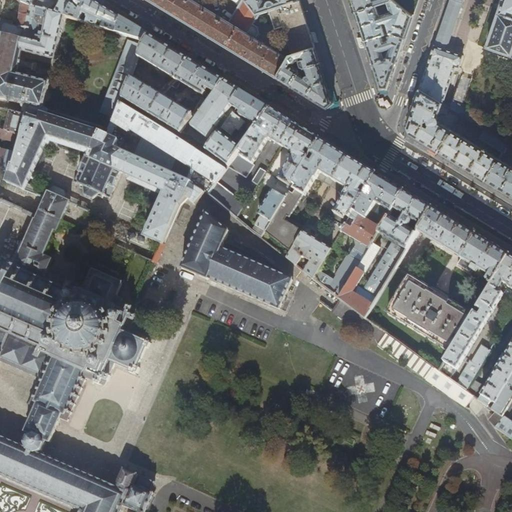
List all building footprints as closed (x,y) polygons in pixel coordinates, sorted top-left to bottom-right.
[(0,0),(0,23),(13,27),(13,22),(0,19),(0,6),(1,3),(0,2),(0,0)] [(23,0),(23,4),(49,11),(66,17),(75,0),(23,0)] [(91,0),(75,0),(66,17),(98,27),(99,22),(104,24),(103,29),(115,33),(120,17),(107,10),(98,4),(91,0)] [(149,0),(157,5),(164,9),(171,13),(210,37),(265,70),(277,78),(289,58),(255,38),(258,33),(257,26),(252,23),(258,13),(257,14),(246,0),(241,0),(228,22),(192,0),(149,0)] [(246,0),(257,14),(258,13),(269,10),(299,0),(246,0)] [(283,27),(292,55),(315,47),(308,24),(299,0),(269,10),(275,29),(283,27)] [(352,0),(354,4),(357,12),(394,0),(352,0)] [(388,24),(390,33),(406,38),(413,16),(394,0),(357,12),(361,27),(366,41),(383,35),(386,35),(386,34),(383,24),(385,23),(388,24)] [(450,0),(439,34),(435,45),(432,52),(420,89),(432,97),(434,99),(442,103),(455,67),(459,68),(463,55),(451,51),(447,49),(464,1),(463,0),(450,0)] [(511,0),(503,0),(499,14),(487,47),(511,56),(511,54),(511,0)] [(23,4),(23,3),(18,28),(44,34),(49,11),(23,4)] [(0,34),(0,99),(24,105),(22,115),(28,117),(30,117),(32,107),(43,110),(43,109),(49,84),(17,75),(22,51),(55,60),(66,17),(49,11),(44,34),(18,28),(13,27),(0,23),(0,34)] [(131,24),(120,17),(115,33),(145,42),(150,35),(131,24)] [(383,35),(366,41),(372,59),(381,88),(388,88),(396,68),(402,50),(406,38),(390,33),(386,34),(386,35),(386,36),(389,37),(388,40),(385,41),(383,35)] [(160,41),(150,35),(145,42),(143,45),(140,55),(139,57),(174,78),(168,84),(171,87),(172,86),(177,80),(190,60),(179,53),(160,41)] [(140,55),(143,45),(133,41),(104,117),(114,121),(121,103),(123,98),(132,76),(136,68),(139,57),(140,55)] [(289,58),(277,78),(286,83),(291,86),(301,70),(292,65),(292,64),(293,64),(294,64),(295,64),(296,63),(297,62),(297,61),(297,60),(298,60),(298,59),(299,59),(302,69),(320,63),(316,50),(315,47),(292,55),(290,56),(289,58)] [(206,69),(190,60),(177,80),(172,86),(177,89),(181,83),(204,96),(202,98),(205,100),(213,92),(215,94),(216,94),(225,81),(206,69)] [(324,75),(320,63),(302,69),(301,70),(291,86),(306,95),(327,108),(333,104),(333,103),(324,75)] [(163,95),(132,76),(123,98),(151,116),(163,95)] [(231,85),(225,81),(216,94),(215,94),(192,126),(208,138),(222,120),(227,123),(230,118),(226,115),(227,113),(232,116),(233,114),(235,112),(235,110),(234,107),(231,106),(242,91),(231,85)] [(421,142),(439,152),(452,130),(437,121),(438,120),(438,119),(438,118),(437,117),(440,111),(446,113),(449,107),(442,103),(434,99),(432,97),(420,89),(413,111),(407,128),(409,135),(421,142)] [(254,99),(242,91),(231,106),(234,107),(235,110),(236,108),(240,111),(239,112),(241,114),(240,115),(250,121),(247,126),(254,132),(259,126),(261,123),(271,109),(254,99)] [(193,113),(163,95),(151,116),(181,134),(182,131),(193,113)] [(162,245),(180,206),(187,199),(194,204),(205,192),(208,195),(217,183),(226,170),(186,145),(177,139),(121,103),(114,121),(109,131),(100,128),(91,151),(92,152),(89,158),(86,157),(74,183),(78,185),(78,188),(80,189),(80,188),(84,189),(85,196),(90,198),(94,195),(99,197),(99,198),(101,198),(103,196),(107,198),(120,173),(164,193),(145,237),(162,245)] [(91,151),(100,128),(43,109),(43,110),(32,107),(30,117),(28,117),(23,136),(19,149),(18,154),(14,167),(13,167),(10,173),(7,183),(46,200),(44,204),(66,213),(70,204),(63,202),(64,197),(64,193),(53,188),(49,190),(43,187),(41,192),(33,188),(34,187),(27,184),(47,144),(50,145),(55,143),(56,139),(89,151),(90,151),(91,151)] [(279,114),(271,109),(261,123),(266,126),(264,129),(259,126),(254,132),(242,149),(240,151),(244,154),(242,156),(238,154),(229,166),(229,167),(247,178),(254,165),(253,164),(267,141),(270,139),(282,146),(295,124),(279,114)] [(10,112),(5,131),(23,136),(28,117),(22,115),(10,112)] [(232,135),(237,129),(239,131),(246,122),(233,114),(232,116),(230,118),(227,123),(223,129),(232,135)] [(307,131),(295,124),(282,146),(294,153),(294,156),(259,214),(262,216),(257,223),(253,231),(262,238),(263,234),(265,232),(293,187),(289,185),(290,182),(294,185),(294,184),(307,163),(308,161),(305,158),(310,149),(314,152),(321,139),(307,131)] [(508,143),(485,129),(480,138),(503,152),(508,143)] [(0,130),(0,138),(2,139),(2,140),(14,143),(12,147),(19,149),(23,136),(5,131),(0,130)] [(499,158),(452,130),(439,152),(460,166),(485,181),(499,158)] [(177,139),(186,145),(191,137),(182,131),(181,134),(177,139)] [(238,154),(240,151),(242,149),(220,132),(207,150),(229,166),(238,154)] [(344,153),(321,139),(314,152),(311,156),(315,159),(311,165),(307,163),(294,184),(298,186),(297,188),(293,186),(293,187),(303,194),(304,195),(306,196),(316,179),(317,178),(331,187),(349,157),(344,153)] [(14,167),(18,154),(1,150),(0,149),(0,169),(7,172),(10,173),(13,167),(14,167)] [(354,160),(349,157),(331,187),(344,195),(345,196),(335,213),(348,221),(377,174),(377,173),(368,168),(354,160)] [(511,166),(499,158),(485,181),(497,188),(511,197),(511,166)] [(258,185),(266,172),(260,168),(252,181),(258,185)] [(264,185),(274,189),(279,179),(269,174),(264,185)] [(372,245),(379,233),(389,216),(394,209),(405,191),(389,181),(377,174),(348,221),(331,249),(313,279),(339,299),(372,245)] [(246,204),(217,183),(208,195),(238,219),(246,204)] [(289,218),(303,194),(293,187),(265,232),(291,253),(293,249),(303,231),(283,221),(286,216),(289,218)] [(400,222),(389,216),(379,233),(393,241),(364,289),(374,295),(370,303),(353,292),(379,249),(372,245),(339,299),(365,318),(392,275),(418,232),(421,226),(433,208),(417,198),(405,191),(394,209),(404,215),(400,222)] [(63,221),(66,213),(44,204),(41,211),(63,221)] [(446,215),(433,208),(421,226),(418,232),(460,257),(456,264),(469,271),(470,269),(475,271),(477,268),(489,275),(487,279),(490,281),(488,283),(492,285),(510,254),(492,244),(472,231),(460,224),(446,215)] [(45,278),(48,271),(52,260),(44,256),(55,231),(58,232),(63,221),(41,211),(38,217),(36,220),(15,266),(45,278)] [(208,280),(208,279),(222,248),(229,231),(206,213),(182,268),(208,280)] [(311,261),(304,272),(313,279),(331,249),(303,231),(293,249),(291,253),(287,258),(296,265),(302,256),(311,261)] [(168,247),(162,245),(158,263),(164,264),(168,247)] [(293,280),(222,248),(208,279),(213,281),(280,310),(293,280)] [(511,255),(510,254),(492,285),(474,314),(451,351),(445,361),(458,369),(503,294),(500,292),(505,283),(509,285),(506,290),(506,293),(511,296),(511,295),(511,255)] [(60,418),(68,421),(87,378),(95,382),(94,382),(99,385),(100,384),(105,386),(107,381),(108,381),(111,376),(110,375),(115,363),(130,370),(130,372),(135,374),(136,372),(138,373),(140,368),(138,367),(146,348),(148,348),(151,343),(149,342),(150,340),(144,338),(144,340),(128,333),(133,321),(134,321),(137,316),(136,316),(138,311),(133,308),(128,306),(122,304),(122,303),(122,302),(122,301),(123,299),(117,296),(123,284),(94,271),(86,287),(71,281),(68,279),(68,280),(48,271),(45,278),(15,266),(11,264),(1,259),(0,260),(0,332),(9,336),(2,353),(0,357),(0,359),(20,368),(42,377),(30,405),(37,408),(39,403),(62,413),(60,418)] [(451,351),(474,314),(410,275),(388,311),(451,351)] [(0,357),(2,353),(9,336),(0,332),(0,357)] [(454,382),(467,392),(474,380),(491,351),(482,345),(472,361),(471,360),(460,378),(457,376),(454,382)] [(479,401),(493,410),(511,378),(511,346),(506,356),(505,356),(496,371),(497,372),(479,401)] [(511,378),(493,410),(504,418),(497,428),(511,438),(511,422),(506,418),(511,407),(511,378)] [(474,397),(482,385),(474,380),(467,392),(474,397)] [(50,442),(60,418),(62,413),(39,403),(37,408),(26,432),(30,433),(29,436),(26,442),(29,449),(36,452),(43,449),(45,444),(46,440),(50,442)] [(36,452),(29,449),(0,436),(0,511),(122,511),(125,507),(136,511),(145,511),(154,493),(151,492),(156,482),(141,476),(137,486),(134,484),(138,475),(124,469),(115,488),(36,452)]
